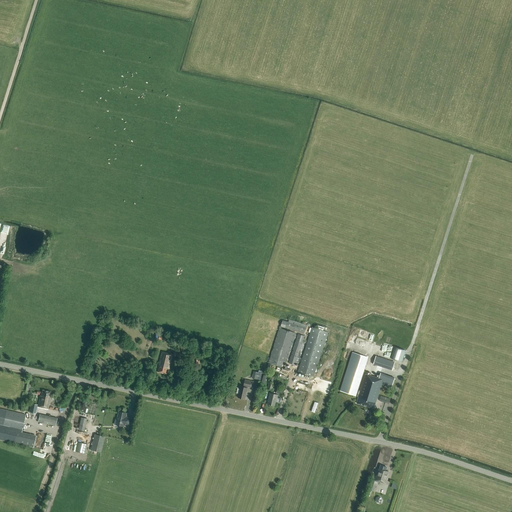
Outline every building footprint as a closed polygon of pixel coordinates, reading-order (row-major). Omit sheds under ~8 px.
[(307,325),(289,320),(288,322),(282,320),(280,328),(269,363),(281,367),(283,362),(286,363),(295,333),(287,330),(287,329),(304,334),(307,325)] [(314,377),(328,332),(312,327),(298,372),(314,377)] [(295,365),(304,336),(298,334),(289,363),(295,365)] [(391,358),(402,362),(406,350),(394,347),(391,358)] [(183,358),(184,352),(175,350),(173,356),(183,358)] [(172,373),(172,371),(170,370),(170,369),(169,369),(173,354),(162,351),(158,366),(159,367),(158,372),(166,374),(167,372),(172,373)] [(360,391),(358,390),(368,357),(353,352),(340,391),(359,397),(356,403),(374,409),(382,384),(392,388),(395,378),(380,373),(379,378),(366,374),(360,391)] [(392,370),(395,362),(376,356),(373,364),(392,370)] [(261,380),(261,377),(257,377),(258,372),(253,371),(252,378),(261,380)] [(252,388),(254,382),(245,380),(243,387),(240,386),(238,397),(245,399),(248,387),(252,388)] [(49,397),(50,392),(42,390),(41,395),(38,407),(48,409),(51,397),(49,397)] [(275,406),(278,395),(270,393),(267,404),(275,406)] [(26,415),(0,408),(0,440),(14,443),(17,429),(22,430),(26,415)] [(130,427),(132,418),(126,417),(127,413),(119,411),(117,419),(116,419),(114,424),(124,427),(124,425),(130,427)] [(55,426),(57,418),(39,414),(38,422),(55,426)] [(84,431),(87,419),(81,417),(78,430),(84,431)] [(101,452),(104,436),(95,434),(91,450),(101,452)] [(378,468),(374,480),(386,484),(390,471),(386,470),(387,467),(380,465),(379,469),(378,468)]
